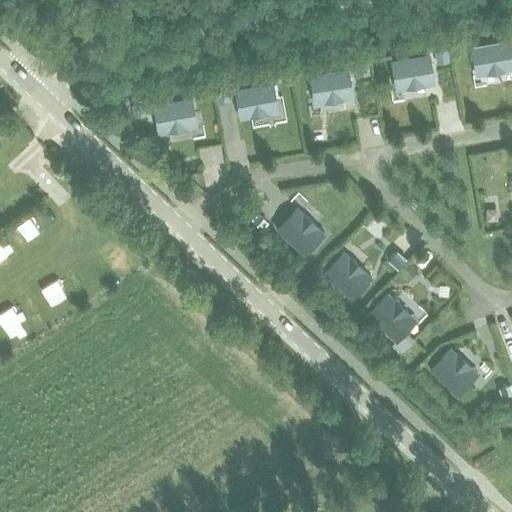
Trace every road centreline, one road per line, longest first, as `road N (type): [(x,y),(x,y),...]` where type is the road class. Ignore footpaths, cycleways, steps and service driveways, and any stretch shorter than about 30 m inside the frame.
road 1 (tertiary): [(481,511),(33,88)]
road 2 (unclassified): [(410,0),(77,60),(46,76)]
